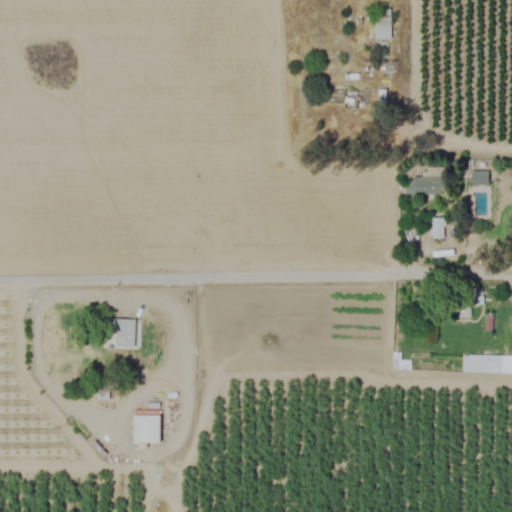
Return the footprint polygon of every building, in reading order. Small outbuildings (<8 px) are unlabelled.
[(391,10),(376,9),(375,40),(390,40),(391,10)] [(446,195),(446,168),(424,168),(424,178),(407,178),(407,195),(446,195)] [(489,185),(489,171),(471,171),(471,185),(489,185)] [(432,218),(432,239),(444,239),(444,218),(432,218)] [(511,357),(407,354),(409,284),(393,283),(391,371),(511,374),(511,357)] [(136,318),(116,318),(116,346),(136,346),(136,318)] [(164,394),(177,394),(177,369),(164,369),(164,394)] [(161,414),(133,414),(133,442),(161,442),(161,414)]
